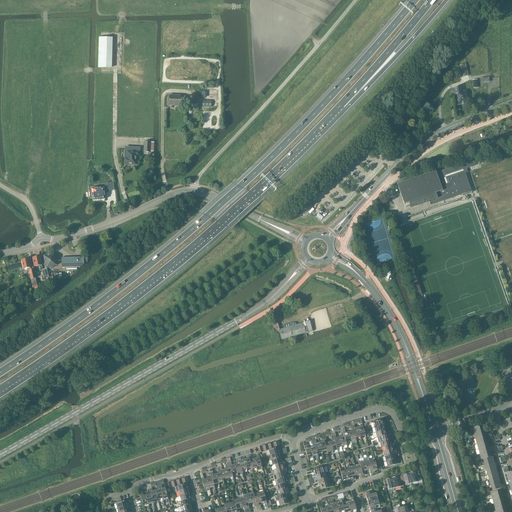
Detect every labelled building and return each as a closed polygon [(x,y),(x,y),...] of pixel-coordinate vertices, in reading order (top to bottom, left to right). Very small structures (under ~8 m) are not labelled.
[(100,38),(99,68),(111,68),(112,38),(100,38)] [(466,64),(460,65),(463,77),(468,76),(466,64)] [(453,88),(456,100),(457,105),(469,103),(468,100),(467,93),(466,91),(463,92),(463,91),(462,86),(453,88)] [(180,95),(170,95),(169,105),(174,105),(174,106),(180,106),(180,95)] [(187,117),(198,117),(199,101),(188,101),(187,117)] [(126,158),(125,159),(124,163),(126,165),(130,165),(131,164),(136,164),(137,156),(139,156),(140,152),(129,151),(127,151),(126,155),(127,155),(127,158),(126,158)] [(467,168),(475,165),(473,160),(461,164),(440,171),(436,172),(435,171),(424,174),(401,182),(397,184),(400,192),(404,204),(409,203),(411,208),(429,201),(431,205),(439,202),(440,202),(446,200),(462,194),(463,195),(472,192),(467,177),(465,173),(467,173),(465,169),(467,168)] [(104,200),(105,200),(105,199),(104,188),(103,188),(99,189),(99,190),(92,191),(92,189),(92,190),(92,194),(92,196),(93,200),(93,201),(98,200),(98,201),(98,200),(100,200),(104,200)] [(381,229),(380,229),(380,240),(383,239),(385,248),(385,238),(385,236),(388,236),(383,214),(383,224),(380,225),(381,229)] [(54,266),(57,265),(54,253),(42,256),(45,269),(54,267),(54,266)] [(47,279),(49,279),(47,269),(42,270),(41,265),(42,265),(40,256),(33,258),(35,267),(39,266),(40,271),(42,270),(43,278),(46,278),(47,279)] [(65,267),(65,271),(76,271),(76,268),(80,268),(87,262),(87,257),(79,258),(62,258),(62,267),(65,267)] [(29,273),(33,289),(38,288),(34,269),(31,270),(29,259),(25,259),(23,259),(23,260),(22,260),(24,269),(27,268),(28,273),(29,273)] [(310,321),(305,322),(305,321),(303,322),(303,323),(306,333),(308,332),(312,331),(310,321)] [(292,337),(294,336),(306,333),(303,323),(295,325),(295,323),(283,326),(283,329),(279,330),(277,323),(274,324),(273,324),(275,331),(275,334),(277,333),(279,340),(292,337)] [(376,433),(385,430),(384,427),(386,427),(386,425),(374,428),(376,433)] [(355,438),(356,438),(360,437),(358,428),(355,428),(354,426),(352,427),(355,438)] [(474,434),(484,431),(482,426),(473,428),(474,434)] [(346,443),(351,442),(348,432),(346,433),(345,431),(343,432),(346,443)] [(391,436),(391,434),(379,437),(377,438),(379,443),(381,442),(390,439),(389,437),(391,436)] [(337,448),(342,447),(339,437),(336,438),(336,436),(333,437),(337,448)] [(326,439),(324,439),(327,451),(327,453),(332,452),(330,442),(327,443),(326,439)] [(317,444),(316,441),(314,442),(317,454),(317,453),(322,452),(319,443),(317,444)] [(395,449),(394,446),(396,445),(396,443),(384,446),(384,447),(385,451),(395,449)] [(307,446),(304,447),(308,458),(313,457),(310,448),(307,448),(307,446)] [(280,455),(282,454),(281,452),(270,455),(271,460),(281,458),(280,455)] [(491,457),(490,452),(480,454),(482,460),(484,459),(491,457)] [(386,462),(395,459),(395,456),(399,455),(398,453),(387,456),(385,456),(386,462)] [(252,460),(250,455),(248,456),(251,468),(252,470),(257,468),(254,459),(252,460)] [(485,465),(495,462),(493,456),(491,457),(484,459),(485,465)] [(246,469),(244,459),(241,460),(240,458),(238,459),(242,470),(246,469)] [(371,474),(373,473),(370,462),(369,459),(369,458),(364,459),(364,461),(367,470),(369,470),(371,474)] [(377,470),(375,460),(374,458),(369,459),(370,462),(373,473),(375,473),(374,470),(377,470)] [(287,464),(286,461),(275,465),(276,470),(286,467),(285,464),(287,464)] [(229,464),(232,475),(237,474),(235,464),(232,465),(231,463),(229,464)] [(361,477),(363,476),(360,464),(359,464),(355,466),(357,475),(360,474),(361,477)] [(315,476),(324,473),(327,472),(326,467),(325,467),(323,468),(311,471),(312,473),(314,473),(315,476)] [(222,468),(220,468),(223,480),(228,479),(225,469),(222,470),(222,468)] [(350,469),(346,471),(348,480),(351,479),(352,481),(354,481),(350,469)] [(409,473),(412,483),(418,482),(417,479),(420,478),(417,469),(412,470),(413,472),(409,473)] [(290,473),(289,471),(278,474),(277,474),(273,475),(275,481),(286,477),(286,475),(290,473)] [(405,472),(400,473),(403,483),(405,482),(406,485),(412,483),(409,473),(406,474),(405,472)] [(213,473),(210,473),(214,485),(219,484),(216,474),(213,475),(213,473)] [(325,478),(324,473),(315,476),(315,478),(313,479),(314,481),(325,478)] [(403,486),(403,483),(400,473),(395,475),(395,477),(392,478),(395,488),(403,486)] [(278,485),(290,482),(289,479),(287,480),(286,477),(275,481),(276,485),(278,485)] [(392,478),(388,479),(388,477),(382,478),(385,488),(388,487),(389,490),(395,488),(392,478)] [(201,478),(204,490),(205,492),(210,491),(209,488),(207,479),(204,480),(203,478),(201,478)] [(286,485),(290,484),(290,482),(278,485),(276,485),(278,491),(287,488),(286,485)] [(319,491),(330,487),(332,487),(331,482),(329,482),(319,485),(320,488),(318,488),(319,491)] [(491,485),(493,491),(502,488),(500,483),(491,485)] [(176,492),(178,492),(190,488),(189,486),(187,487),(186,484),(183,485),(180,485),(178,486),(177,486),(177,487),(175,487),(176,492)] [(159,487),(163,498),(163,501),(168,499),(168,497),(165,488),(162,488),(162,486),(159,487)] [(191,491),(190,488),(178,492),(180,496),(189,494),(189,491),(191,491)] [(152,491),(152,489),(150,490),(153,501),(153,503),(158,502),(158,500),(155,490),(152,491)] [(364,499),(366,498),(367,502),(378,499),(376,493),(373,494),(372,491),(363,494),(364,499)] [(491,493),(493,499),(502,496),(501,491),(491,493)] [(253,503),(255,507),(257,506),(254,495),(253,492),(248,494),(251,503),(253,503)] [(264,492),(259,493),(261,503),(264,502),(264,504),(267,503),(264,492)] [(287,496),(291,494),(290,492),(279,495),(275,496),(276,502),(278,501),(288,498),(287,496)] [(146,495),(143,496),(143,494),(140,495),(143,506),(148,505),(146,495)] [(242,508),(244,507),(245,509),(247,509),(244,497),(243,497),(239,499),(242,508)] [(193,501),(193,498),(181,501),(179,502),(181,507),(190,504),(189,502),(193,501)] [(343,498),(341,499),(344,511),(350,511),(351,511),(348,502),(345,503),(343,498)] [(351,501),(348,502),(351,511),(356,510),(353,498),(351,499),(351,501)] [(340,502),(336,503),(338,511),(339,511),(344,511),(341,499),(339,500),(340,502)] [(378,499),(367,502),(368,505),(366,506),(368,511),(377,508),(376,506),(379,505),(378,499)]
